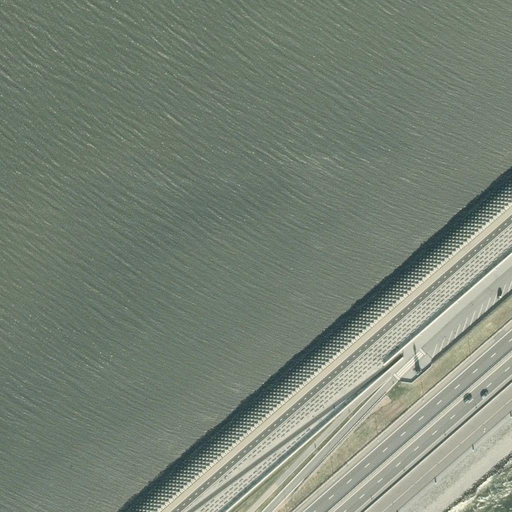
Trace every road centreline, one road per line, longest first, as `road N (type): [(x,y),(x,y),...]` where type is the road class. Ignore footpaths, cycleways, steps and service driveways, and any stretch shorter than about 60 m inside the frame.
road 1 (motorway): [(511,336),(311,511)]
road 2 (motorway): [(341,511),(511,363)]
road 3 (motorway): [(391,376),(263,511)]
